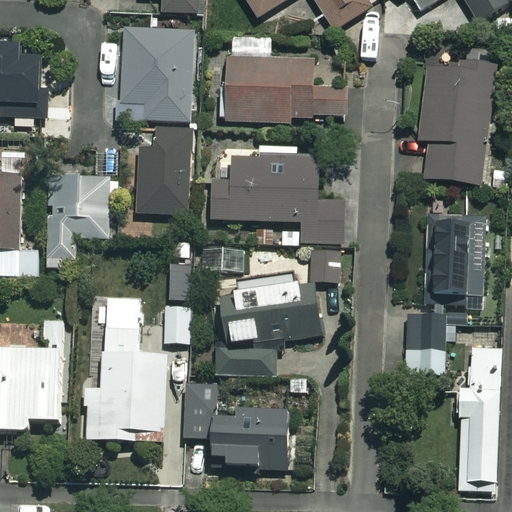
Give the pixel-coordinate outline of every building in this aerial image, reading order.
[(199,18),(199,0),(162,0),(162,17),(199,18)] [(372,12),(364,0),(241,0),(256,23),(292,0),(310,0),(333,36),(372,12)] [(396,0),(400,5),(407,0),(410,0),(433,36),(469,13),(477,28),(507,9),(501,0),(396,0)] [(124,33),(120,107),(113,106),(112,127),(146,128),(146,125),(191,127),(196,36),(124,33)] [(0,124),(48,127),(50,93),(39,93),(41,56),(0,54),(0,124)] [(311,63),(224,62),(223,127),(289,128),(289,122),(344,122),(344,91),(311,91),(311,63)] [(493,71),(427,64),(419,144),(428,145),(424,184),(480,190),(493,71)] [(188,133),(154,133),(154,155),(139,155),(137,221),(186,222),(188,133)] [(296,151),(258,151),(258,164),(211,164),(211,226),(302,227),(302,249),(342,249),(343,207),(317,207),(317,160),(296,160),(296,151)] [(20,163),(0,162),(0,281),(38,282),(39,257),(19,256),(20,163)] [(109,182),(46,183),(48,275),(74,274),(74,242),(110,242),(109,182)] [(486,222),(429,220),(427,267),(432,267),(431,300),(483,302),(486,222)] [(189,233),(169,233),(169,263),(189,263),(189,233)] [(218,280),(248,275),(247,251),(194,253),(197,278),(218,280)] [(342,256),(310,256),(310,287),(342,287),(342,256)] [(212,352),(216,395),(237,393),(236,382),(276,378),(273,350),(318,346),(313,291),(293,293),(292,283),(237,288),(238,301),(218,302),(222,351),(212,352)] [(191,313),(165,313),(165,348),(191,348),(191,313)] [(447,318),(409,316),(405,380),(443,382),(447,318)] [(64,326),(44,325),(43,355),(0,353),(0,437),(28,439),(28,427),(60,428),(64,326)] [(139,336),(101,335),(101,395),(86,395),(86,447),(164,448),(165,362),(139,362),(139,336)] [(454,425),(459,425),(457,497),(496,499),(500,356),(471,355),(470,396),(455,395),(454,425)] [(214,416),(215,395),(186,393),(183,444),(209,445),(208,473),(283,477),(286,420),(214,416)]
